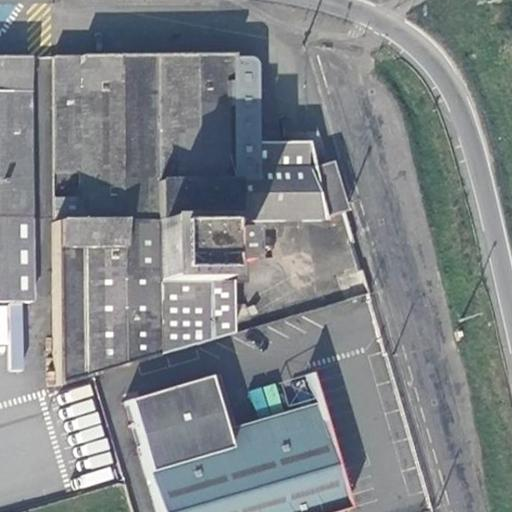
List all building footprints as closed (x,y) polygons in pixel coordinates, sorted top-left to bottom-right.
[(319,220),(341,212),(328,164),(304,172),(304,146),(252,146),(252,73),(251,68),(250,66),(247,65),(244,63),(241,62),(229,62),(229,57),(52,58),(52,174),(77,174),(77,199),(53,199),(53,223),(51,223),(53,294),(53,386),(90,375),(198,344),(226,335),(225,306),(229,306),(228,268),(231,268),(231,246),(262,246),(262,241),(275,240),(274,225),(319,222),(319,220)] [(0,303),(27,304),(26,58),(0,58),(0,303)] [(344,301),(366,295),(359,271),(337,277),(344,301)] [(208,379),(126,402),(147,475),(157,511),(337,511),(344,510),(320,424),(228,450),(219,418),(208,379)] [(157,511),(147,475),(139,477),(148,511),(157,511)]
